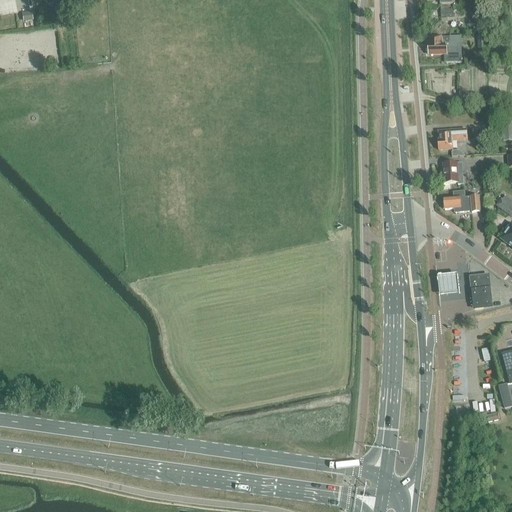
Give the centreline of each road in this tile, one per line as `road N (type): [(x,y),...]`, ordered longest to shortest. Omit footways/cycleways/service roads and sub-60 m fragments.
road 1 (secondary): [(383,475),(0,419)]
road 2 (secondary): [(0,445),(379,502)]
road 3 (primary): [(412,492),(423,367),(409,223)]
road 4 (primary): [(387,225),(391,366),(383,475)]
road 5 (primary): [(390,92),(383,119),(387,225)]
road 6 (primary): [(409,223),(390,92)]
